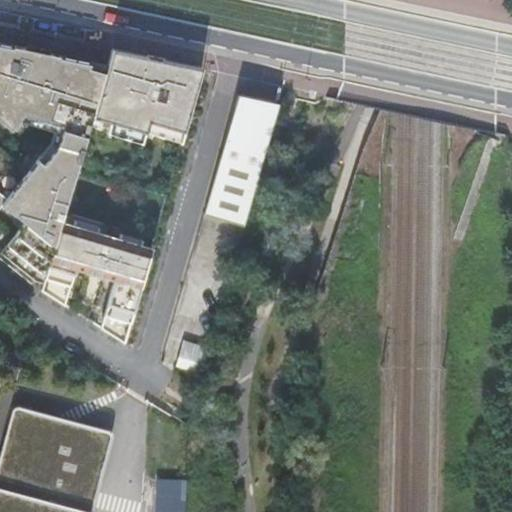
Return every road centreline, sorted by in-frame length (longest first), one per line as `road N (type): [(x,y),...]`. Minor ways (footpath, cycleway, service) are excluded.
road 1 (primary): [(50,0),(511,100)]
road 2 (primary): [(511,44),(298,0)]
road 3 (residential): [(0,274),(139,372)]
